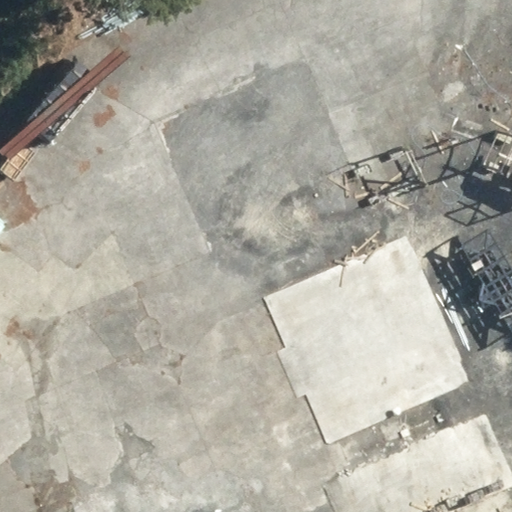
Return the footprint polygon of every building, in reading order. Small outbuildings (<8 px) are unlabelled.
[(221,178),(254,251),(401,186),(368,112),(221,178)] [(416,219),(401,186),(254,251),(266,284),(416,219)] [(482,368),(416,219),(266,284),(330,433),(482,368)] [(496,401),(482,368),(330,433),(345,466),(496,401)] [(511,511),(511,436),(496,401),(345,466),(364,511),(511,511)] [(260,511),(294,511),(289,495),(258,505),(260,511)]
